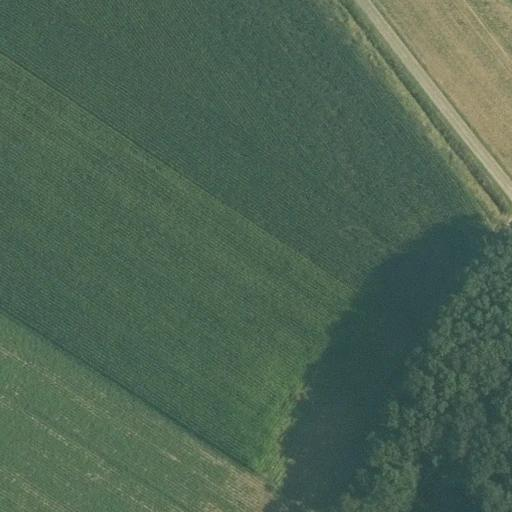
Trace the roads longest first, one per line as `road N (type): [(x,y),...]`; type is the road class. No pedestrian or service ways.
road 1 (track): [(511,217),(354,511)]
road 2 (track): [(511,190),(364,0)]
